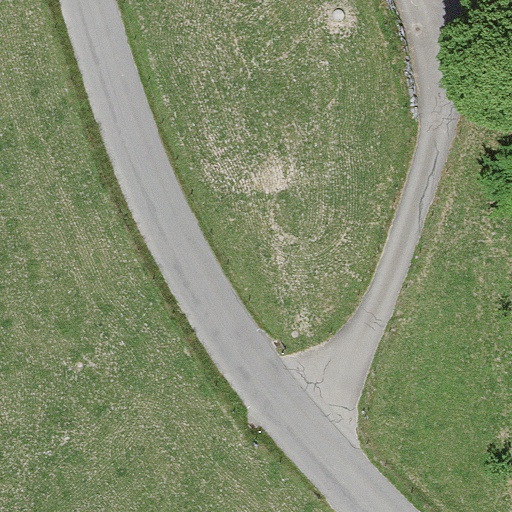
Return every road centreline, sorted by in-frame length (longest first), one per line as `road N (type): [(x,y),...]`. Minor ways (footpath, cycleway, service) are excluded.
road 1 (tertiary): [(88,0),(141,160),(189,263),(297,428)]
road 2 (residential): [(297,428),(423,201),(414,0)]
